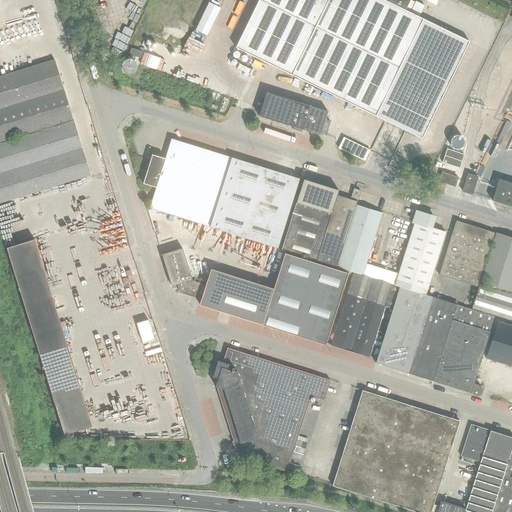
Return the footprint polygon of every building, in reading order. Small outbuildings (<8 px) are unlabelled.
[(205,34),(218,5),(206,0),(205,0),(192,28),(205,34)] [(258,0),(235,48),(420,138),(468,41),(423,19),(405,10),(409,0),(258,0)] [(415,0),(414,0),(411,7),(419,12),(424,5),(415,0)] [(103,12),(87,17),(91,29),(107,25),(103,12)] [(131,48),(129,54),(140,58),(142,52),(131,48)] [(52,59),(50,60),(0,75),(0,140),(71,119),(52,59)] [(322,121),(325,112),(263,93),(256,117),(317,137),(318,134),(322,121)] [(0,165),(77,140),(71,120),(0,142),(0,165)] [(322,121),(318,134),(324,136),(328,122),(322,121)] [(343,137),(338,148),(364,161),(369,150),(343,137)] [(148,208),(220,231),(242,161),(230,158),(170,138),(163,158),(151,154),(142,183),(154,187),(148,208)] [(0,202),(88,175),(77,140),(0,165),(0,202)] [(298,179),(242,161),(220,231),(276,248),(298,179)] [(476,175),(475,175),(467,172),(464,182),(461,191),(471,194),(476,175)] [(441,173),(438,181),(453,186),(456,179),(456,177),(441,173)] [(302,179),(280,250),(315,261),(334,201),(336,195),(337,190),(302,179)] [(511,184),(498,180),(491,200),(511,207),(511,184)] [(335,267),(355,205),(356,201),(359,191),(352,189),(349,199),(336,195),(334,201),(315,261),(335,267)] [(380,213),(355,205),(335,267),(352,272),(361,275),(380,213)] [(476,287),(493,233),(454,221),(438,275),(476,287)] [(426,289),(444,232),(413,222),(396,280),(426,289)] [(511,290),(511,238),(495,233),(480,282),(511,292),(511,290)] [(6,245),(65,432),(93,423),(34,236),(6,245)] [(161,254),(170,286),(176,284),(178,292),(199,299),(203,284),(189,280),(191,279),(181,248),(161,254)] [(261,324),(295,335),(304,338),(323,344),(346,273),(318,264),(283,253),(272,289),(261,324)] [(272,289),(210,269),(205,284),(200,299),(199,304),(261,324),(272,289)] [(345,294),(346,294),(384,306),(384,307),(391,309),(398,287),(361,275),(352,272),(345,294)] [(511,294),(479,284),(472,309),(511,321),(511,294)] [(374,363),(407,373),(431,297),(398,287),(391,309),(374,363)] [(330,345),(367,357),(368,357),(384,307),(384,306),(346,294),(330,345)] [(407,373),(432,381),(456,305),(431,297),(407,373)] [(470,393),(473,384),(489,332),(494,317),(456,305),(432,381),(470,393)] [(511,366),(511,326),(496,322),(485,358),(511,366)] [(328,380),(312,375),(226,348),(221,362),(217,361),(211,377),(216,378),(214,386),(224,389),(238,434),(231,442),(236,456),(286,472),(309,396),(322,400),(328,380)] [(479,386),(473,384),(470,393),(477,395),(479,386)] [(362,390),(361,391),(331,485),(416,511),(429,511),(458,420),(362,390)] [(460,452),(480,459),(489,430),(470,424),(460,452)] [(511,443),(511,437),(489,430),(480,459),(465,506),(464,508),(463,511),(490,511),(511,445),(511,444),(511,443)] [(490,511),(511,511),(511,445),(490,511)] [(435,511),(463,511),(464,508),(440,500),(435,511)]
